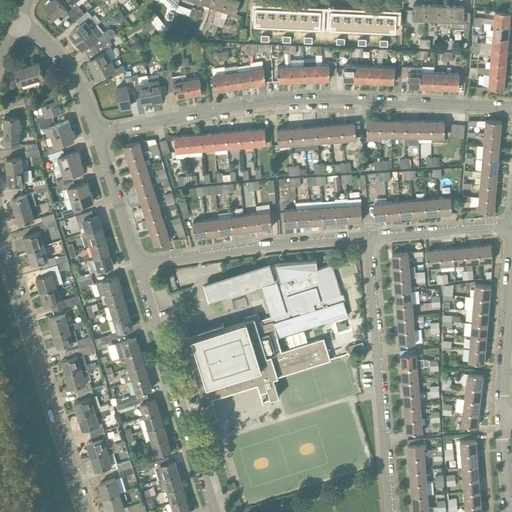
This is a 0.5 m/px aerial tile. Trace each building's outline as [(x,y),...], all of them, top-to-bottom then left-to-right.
[(64,17),(68,14),(67,13),(67,12),(65,10),(66,10),(57,0),(51,0),(45,5),(50,12),(45,15),(50,22),(61,13),(64,17)] [(166,0),(177,9),(179,0),(166,0)] [(217,8),(223,10),(226,0),(213,0),(211,6),(217,8)] [(226,0),(223,10),(228,12),(235,15),(238,7),(238,6),(239,0),(226,0)] [(412,20),(425,20),(426,5),(413,4),(413,11),(412,11),(412,20)] [(79,18),(84,14),(76,5),(71,9),(79,18)] [(425,20),(438,21),(438,5),(426,5),(425,20)] [(450,26),(451,21),(451,6),(438,5),(438,21),(438,26),(450,26)] [(463,29),(469,30),(470,13),(464,13),(464,6),(451,6),(451,21),(463,22),(463,29)] [(267,9),(255,8),(255,25),(266,25),(267,9)] [(76,21),(79,18),(71,9),(67,12),(67,13),(68,14),(74,22),(76,21)] [(277,26),(277,9),(267,9),(266,25),(277,26)] [(287,26),(288,10),(277,9),(277,26),(287,26)] [(288,10),(287,26),(298,27),(299,10),(288,10)] [(299,10),(298,27),(309,27),(310,11),(299,10)] [(310,11),(309,27),(320,28),(321,11),(310,11)] [(493,24),(509,26),(510,13),(503,12),(494,11),(494,19),(493,24)] [(75,43),(97,25),(98,24),(92,16),(87,12),(84,14),(79,18),(76,21),(80,25),(69,35),(75,43)] [(341,29),(342,12),(331,12),(330,28),(341,29)] [(352,29),(353,13),(342,12),(341,29),(352,29)] [(353,13),(352,29),(363,30),(364,13),(353,13)] [(374,30),(374,14),(364,13),(363,30),(374,30)] [(374,14),(374,30),(384,31),(385,14),(374,14)] [(385,14),(384,31),(395,31),(396,15),(385,14)] [(150,31),(154,29),(150,22),(146,25),(150,31)] [(492,36),(508,37),(509,26),(493,24),(493,30),(492,36)] [(110,39),(112,38),(116,35),(113,30),(109,29),(104,33),(97,25),(75,43),(82,50),(93,41),(96,48),(110,39)] [(508,37),(492,36),(492,44),(491,49),(507,50),(508,37)] [(92,70),(111,60),(117,57),(111,46),(113,45),(110,39),(96,48),(100,54),(88,61),(92,70)] [(490,62),(505,63),(507,50),(491,49),(491,55),(490,62)] [(113,78),(126,71),(123,65),(116,68),(111,60),(92,70),(97,79),(110,72),(113,78)] [(41,105),(56,101),(55,95),(59,94),(52,74),(49,75),(47,68),(41,70),(38,62),(14,70),(19,85),(39,79),(45,98),(37,100),(39,106),(41,105)] [(329,80),(329,75),(337,75),(337,62),(329,62),(329,65),(321,65),(316,65),(317,81),(329,80)] [(490,68),(489,75),(504,76),(505,63),(490,62),(490,68)] [(304,81),(317,81),(316,65),(303,66),(304,81)] [(343,81),(356,81),(356,66),(343,65),(343,74),(343,81)] [(228,89),(240,87),(238,72),(237,66),(225,67),(226,73),(225,74),(228,89)] [(278,82),(291,81),(290,66),(285,66),(277,67),(278,75),(278,82)] [(303,66),(291,66),(290,66),(291,81),(304,81),(303,66)] [(356,81),(368,82),(369,66),(356,66),(356,81)] [(368,82),(381,82),(382,67),(369,66),(368,82)] [(382,67),(381,82),(394,83),(394,76),(395,76),(395,68),(382,67)] [(251,70),(253,85),(265,83),(264,76),(265,76),(264,68),(251,70)] [(160,86),(166,85),(163,74),(163,70),(157,71),(157,74),(149,75),(149,77),(148,78),(152,102),(162,100),(160,86)] [(240,87),(253,85),(251,70),(238,72),(240,87)] [(189,95),(186,80),(185,75),(171,77),(170,72),(163,74),(166,85),(167,93),(175,91),(177,97),(189,95)] [(407,87),(420,88),(421,72),(408,72),(407,81),(408,81),(407,87)] [(420,88),(433,88),(434,73),(421,72),(420,88)] [(433,88),(445,89),(446,73),(434,73),(433,88)] [(446,73),(445,89),(458,89),(458,83),(459,83),(459,74),(446,73)] [(215,91),(228,89),(225,74),(212,76),(214,84),(215,91)] [(142,104),(152,102),(148,78),(138,79),(137,75),(131,76),(134,91),(140,90),(142,104)] [(504,76),(489,75),(488,88),(497,88),(503,88),(504,76)] [(125,77),(126,85),(116,87),(120,108),(131,106),(128,92),(134,91),(131,76),(125,77)] [(186,80),(189,95),(202,93),(199,77),(186,80)] [(37,100),(35,94),(23,98),(25,104),(37,100)] [(39,123),(53,119),(51,113),(65,109),(61,99),(56,101),(41,105),(44,115),(37,117),(39,123)] [(37,100),(25,104),(27,110),(39,106),(37,100)] [(4,131),(20,131),(20,118),(4,118),(4,131)] [(51,136),(71,130),(68,121),(54,125),(53,119),(39,123),(41,129),(48,127),(51,136)] [(380,141),(380,136),(380,120),(367,120),(366,141),(380,141)] [(380,136),(392,137),(393,120),(380,120),(380,136)] [(392,137),(405,137),(406,121),(393,120),(392,137)] [(484,133),(500,134),(501,121),(485,120),(485,121),(484,133)] [(405,137),(418,137),(419,121),(406,121),(405,137)] [(425,141),(431,141),(432,121),(419,121),(418,137),(425,137),(425,141)] [(431,142),(444,142),(445,121),(432,121),(431,141),(431,142)] [(355,139),(356,139),(355,123),(342,124),(343,140),(343,144),(355,143),(355,139)] [(330,141),(343,140),(342,124),(329,125),(330,141)] [(450,137),(463,139),(464,125),(451,124),(450,137)] [(317,142),(330,141),(329,125),(316,126),(317,142)] [(304,143),(317,142),(316,126),(303,127),(304,143)] [(291,144),(304,143),(303,127),(290,128),(291,144)] [(253,146),(266,144),(265,128),(252,129),(253,146)] [(278,145),(291,144),(290,128),(277,129),(278,145)] [(240,147),(253,146),(252,129),(239,130),(240,147)] [(48,154),(62,150),(60,144),(74,140),(71,130),(51,136),(54,146),(47,148),(48,154)] [(227,148),(240,147),(239,130),(226,132),(227,148)] [(4,144),(20,144),(20,131),(4,131),(4,144)] [(214,149),(227,148),(226,132),(213,133),(214,149)] [(202,150),(214,149),(213,133),(200,134),(202,150)] [(483,146),(499,147),(500,134),(484,133),(483,146)] [(202,152),(202,150),(200,134),(187,135),(188,151),(189,153),(202,152)] [(175,152),(188,151),(187,135),(174,136),(175,152)] [(150,151),(158,149),(156,141),(155,139),(147,140),(148,144),(150,151)] [(163,154),(170,152),(166,140),(159,142),(163,154)] [(127,158),(142,153),(138,141),(123,146),(127,158)] [(483,146),(483,152),(482,159),(498,160),(499,147),(483,146)] [(60,167),(81,161),(78,151),(64,155),(62,150),(48,154),(50,160),(57,158),(60,167)] [(131,171),(146,166),(142,153),(127,158),(131,171)] [(7,172),(24,170),(22,158),(5,160),(7,172)] [(481,171),(497,173),(498,160),(482,159),(481,171)] [(57,185),(72,180),(70,175),(84,170),(81,161),(60,167),(57,168),(60,178),(56,179),(57,185)] [(135,183),(150,178),(146,166),(131,171),(135,183)] [(294,175),(307,174),(306,169),(299,169),(299,166),(293,167),(294,175)] [(8,185),(25,183),(24,170),(7,172),(8,185)] [(480,184),(496,186),(497,173),(481,171),(480,177),(480,184)] [(359,189),(366,189),(364,175),(357,176),(359,189)] [(34,187),(46,184),(45,178),(32,181),(34,187)] [(139,195),(154,191),(150,178),(135,183),(139,195)] [(69,198),(90,192),(87,182),(74,186),(72,180),(57,185),(59,191),(66,188),(69,198)] [(35,193),(48,191),(46,184),(34,187),(35,193)] [(217,194),(229,193),(228,184),(216,185),(217,194)] [(233,191),(240,190),(240,184),(235,184),(233,184),(228,184),(229,193),(234,192),(233,191)] [(479,197),(495,199),(496,186),(480,184),(479,197)] [(203,195),(217,194),(216,185),(202,187),(203,195)] [(143,208),(158,203),(154,191),(139,195),(143,208)] [(61,211),(62,217),(82,211),(80,205),(93,201),(90,192),(69,198),(65,199),(68,209),(61,211)] [(15,212),(31,207),(36,205),(32,193),(11,199),(15,212)] [(438,196),(438,198),(439,214),(452,213),(451,197),(445,197),(445,195),(438,196)] [(479,197),(479,203),(478,211),(494,212),(495,199),(479,197)] [(183,219),(190,217),(185,198),(178,200),(183,219)] [(426,215),(439,214),(438,198),(425,199),(426,215)] [(413,216),(426,215),(425,199),(412,200),(413,216)] [(374,219),(387,218),(386,202),(386,200),(380,200),(380,203),(373,203),(374,219)] [(400,217),(413,216),(412,200),(399,201),(400,217)] [(387,218),(400,217),(399,201),(386,202),(387,218)] [(147,220),(162,215),(158,203),(143,208),(147,220)] [(336,222),(349,221),(348,205),(348,203),(341,203),(342,206),(335,206),(336,222)] [(348,205),(349,221),(362,220),(361,204),(348,205)] [(323,223),(336,222),(335,206),(322,207),(323,223)] [(19,224),(35,219),(31,207),(15,212),(19,224)] [(310,224),(323,223),(322,207),(309,208),(310,224)] [(297,225),(310,224),(309,208),(296,209),(297,225)] [(284,226),(297,225),(296,209),(283,210),(284,226)] [(93,216),(92,211),(79,215),(75,216),(76,222),(78,227),(83,225),(85,233),(102,228),(98,215),(93,216)] [(257,213),(259,229),(272,227),(270,211),(257,213)] [(233,232),(246,230),(244,214),(244,212),(231,214),(233,232)] [(43,223),(55,220),(53,213),(41,217),(43,223)] [(246,230),(259,229),(257,213),(244,214),(246,230)] [(220,234),(233,232),(231,214),(225,215),(225,217),(218,218),(220,234)] [(150,232),(166,228),(162,215),(147,220),(150,232)] [(207,236),(220,234),(218,218),(205,220),(207,236)] [(54,231),(58,230),(55,220),(43,223),(39,224),(41,232),(46,230),(45,229),(53,227),(54,231)] [(195,237),(207,236),(205,220),(193,221),(195,237)] [(179,239),(186,238),(181,222),(173,225),(175,230),(176,230),(179,239)] [(89,245),(105,240),(102,228),(85,233),(80,234),(84,246),(89,245)] [(154,245),(169,240),(166,228),(150,232),(154,245)] [(27,251),(44,246),(40,232),(23,237),(27,251)] [(93,258),(109,253),(105,240),(89,245),(93,258)] [(478,246),(479,262),(492,261),(491,245),(478,246)] [(54,258),(48,259),(44,246),(27,251),(31,265),(41,262),(43,269),(56,265),(54,259),(54,258)] [(466,263),(479,262),(478,246),(465,247),(466,263)] [(453,265),(466,263),(465,247),(452,249),(453,265)] [(447,265),(453,265),(452,249),(439,250),(441,266),(447,265)] [(433,267),(441,266),(439,250),(426,251),(426,257),(427,267),(433,267)] [(393,267),(409,265),(408,252),(392,254),(393,267)] [(93,258),(97,270),(105,268),(105,269),(107,268),(113,265),(109,253),(93,258)] [(56,265),(68,261),(66,255),(54,259),(56,265)] [(348,316),(332,265),(317,269),(316,260),(277,264),(271,266),(270,262),(203,283),(209,300),(222,296),(224,299),(262,287),(271,317),(261,320),(259,314),(244,318),(245,320),(225,326),(224,323),(197,331),(198,335),(184,339),(203,400),(204,399),(210,397),(259,382),(262,390),(260,391),(263,401),(280,396),(274,378),(331,360),(324,338),(281,351),(277,338),(278,338),(348,316)] [(394,279),(410,278),(409,265),(393,267),(394,279)] [(57,287),(56,284),(53,273),(35,278),(40,292),(57,287)] [(78,282),(92,278),(90,273),(77,277),(78,282)] [(105,294),(121,289),(117,276),(110,278),(108,278),(109,279),(101,281),(96,283),(99,296),(105,294)] [(80,287),(93,283),(92,278),(78,282),(80,287)] [(395,292),(411,291),(410,278),(394,279),(395,292)] [(52,311),(80,302),(78,295),(65,300),(64,299),(61,300),(58,289),(65,287),(63,282),(56,284),(57,287),(40,292),(44,306),(50,304),(52,311)] [(473,297),(489,298),(490,286),(474,284),(473,297)] [(444,295),(452,295),(453,285),(444,286),(444,295)] [(109,307),(125,302),(121,289),(105,294),(109,307)] [(396,305),(412,304),(411,291),(395,292),(396,305)] [(472,310),(488,311),(489,298),(473,297),(472,310)] [(112,319),(129,314),(125,302),(109,307),(112,319)] [(397,318),(413,317),(412,304),(396,305),(397,318)] [(471,323),(487,324),(488,311),(472,310),(471,323)] [(69,328),(69,325),(65,314),(48,320),(53,333),(69,328)] [(112,319),(116,332),(124,329),(124,330),(126,330),(126,329),(132,327),(129,314),(112,319)] [(398,331),(414,330),(413,317),(397,318),(398,331)] [(57,347),(74,342),(70,331),(77,329),(75,323),(69,325),(69,328),(53,333),(57,347)] [(470,336),(486,337),(487,324),(471,323),(470,336)] [(398,331),(399,344),(415,343),(414,330),(398,331)] [(98,344),(111,339),(109,334),(96,339),(98,344)] [(79,348),(93,343),(91,336),(77,340),(79,348)] [(469,349),(485,350),(486,337),(470,336),(469,349)] [(124,355),(140,350),(136,338),(129,340),(129,339),(128,340),(120,343),(124,355)] [(99,349),(113,345),(111,339),(98,344),(99,349)] [(352,353),(365,349),(363,342),(350,346),(352,353)] [(81,367),(87,365),(83,355),(96,351),(93,343),(79,348),(65,352),(67,359),(61,361),(65,375),(82,370),(81,367)] [(469,349),(468,362),(484,363),(485,350),(469,349)] [(128,368),(144,363),(140,350),(124,355),(128,368)] [(401,368),(417,367),(421,367),(421,359),(417,360),(416,354),(400,355),(401,368)] [(132,381),(148,376),(144,363),(128,368),(132,381)] [(89,382),(86,383),(85,377),(91,375),(90,370),(88,365),(87,365),(81,367),(82,370),(65,375),(70,388),(76,386),(78,394),(91,390),(89,382)] [(402,381),(418,380),(417,367),(401,368),(402,381)] [(465,386),(481,388),(483,375),(467,373),(465,386)] [(132,381),(136,393),(115,400),(117,405),(147,396),(145,391),(145,390),(152,388),(148,376),(132,381)] [(403,394),(419,393),(418,380),(402,381),(403,394)] [(455,398),(464,399),(480,401),(481,388),(465,386),(464,394),(455,393),(455,398)] [(95,411),(94,408),(91,397),(93,396),(91,390),(78,394),(80,400),(74,402),(78,416),(95,411)] [(404,407),(420,405),(419,393),(403,394),(404,407)] [(143,416),(159,411),(155,399),(149,401),(148,401),(147,396),(117,405),(119,413),(135,408),(135,406),(139,404),(143,416)] [(462,412),(478,414),(480,401),(464,399),(462,412)] [(405,419),(425,418),(424,412),(421,412),(420,405),(404,407),(405,419)] [(97,418),(96,413),(102,411),(101,406),(94,408),(95,411),(78,416),(82,430),(88,428),(90,435),(104,431),(101,423),(99,424),(97,418)] [(207,411),(209,420),(218,417),(215,408),(207,411)] [(161,424),(163,424),(159,411),(143,416),(140,417),(144,430),(147,429),(161,424)] [(462,412),(460,425),(477,427),(478,414),(462,412)] [(407,433),(423,431),(422,425),(425,425),(425,418),(405,419),(407,433)] [(151,442),(167,437),(163,424),(161,424),(147,429),(151,442)] [(107,449),(109,449),(104,431),(90,435),(92,442),(86,443),(90,457),(107,452),(107,449)] [(151,442),(155,455),(163,452),(163,453),(165,453),(164,452),(171,450),(167,437),(151,442)] [(433,456),(442,455),(441,448),(427,449),(426,443),(425,443),(425,438),(414,439),(414,444),(407,445),(409,458),(424,456),(433,456)] [(457,454),(476,452),(475,439),(459,441),(459,442),(456,442),(457,454)] [(95,471),(112,466),(109,454),(114,452),(113,447),(109,449),(107,449),(107,452),(90,457),(95,471)] [(458,467),(477,465),(476,452),(457,454),(458,467)] [(425,469),(425,462),(424,456),(409,458),(410,471),(425,469)] [(136,467),(149,462),(148,457),(134,462),(136,467)] [(118,471),(132,467),(130,460),(116,464),(118,471)] [(162,478),(178,473),(174,460),(168,463),(167,462),(166,462),(166,463),(158,466),(162,478)] [(138,472),(151,467),(149,462),(136,467),(138,472)] [(462,479),(478,478),(477,465),(458,467),(459,480),(462,479)] [(121,477),(134,473),(132,467),(118,471),(121,477)] [(411,483),(427,482),(425,469),(410,471),(411,483)] [(166,491),(182,486),(178,473),(162,478),(166,491)] [(463,492),(479,491),(478,478),(462,479),(463,492)] [(103,498),(120,493),(116,479),(99,484),(103,498)] [(412,496),(428,495),(427,482),(411,483),(412,496)] [(170,504),(186,499),(182,486),(166,491),(170,504)] [(464,505),(480,504),(479,491),(463,492),(464,505)] [(107,511),(112,511),(125,508),(123,501),(127,500),(124,492),(120,493),(103,498),(107,511)] [(413,509),(429,508),(428,495),(412,496),(413,509)] [(170,504),(172,511),(186,511),(190,511),(186,499),(170,504)] [(128,511),(131,511),(141,509),(145,508),(143,502),(127,507),(128,511)]
